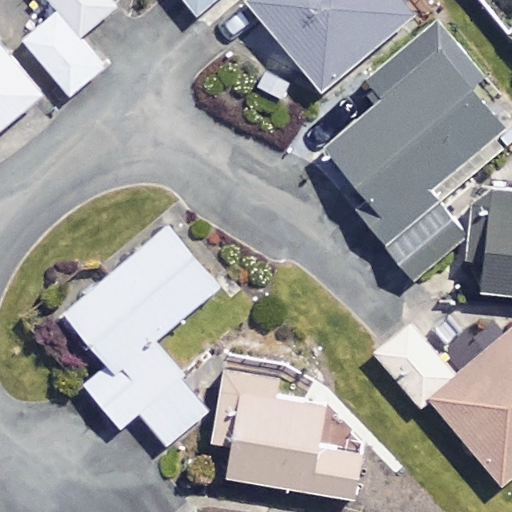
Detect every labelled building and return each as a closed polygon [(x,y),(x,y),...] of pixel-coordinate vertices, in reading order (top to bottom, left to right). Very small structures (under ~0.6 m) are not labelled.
[(50,0),(59,11),(26,39),(74,97),(108,69),(81,37),(117,8),(110,0),(50,0)] [(209,0),(187,0),(197,11),(209,0)] [(416,14),(403,0),(248,0),(247,1),(326,92),(416,14)] [(0,134),(45,98),(0,43),(0,134)] [(508,143),(455,60),(327,142),(415,280),(471,245),(435,190),(508,143)] [(511,213),(495,212),(488,297),(511,298),(511,213)] [(221,287),(170,228),(68,315),(110,363),(86,384),(123,427),(142,412),(170,445),(210,410),(154,345),(221,287)] [(457,376),(413,323),(377,353),(420,406),(457,376)] [(511,331),(432,398),(504,485),(511,478),(511,331)] [(276,382),(228,373),(215,440),(233,444),(227,477),(354,501),(371,414),(274,396),(276,382)]
